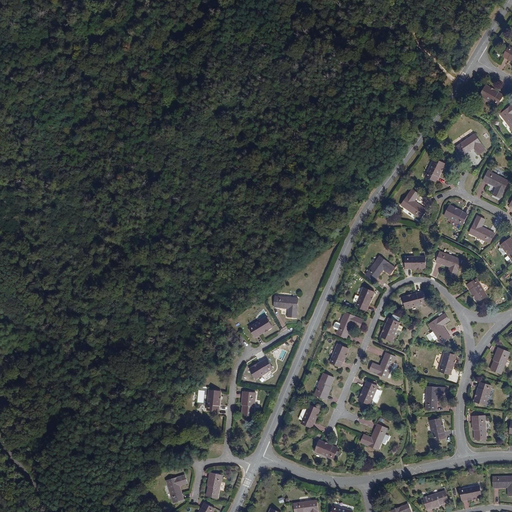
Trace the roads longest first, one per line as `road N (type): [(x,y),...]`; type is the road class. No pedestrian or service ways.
road 1 (tertiary): [(474,59),(359,220),(258,455)]
road 2 (residential): [(461,310),(427,281),(391,289),(331,426)]
road 3 (residential): [(229,454),(235,370),(298,326)]
